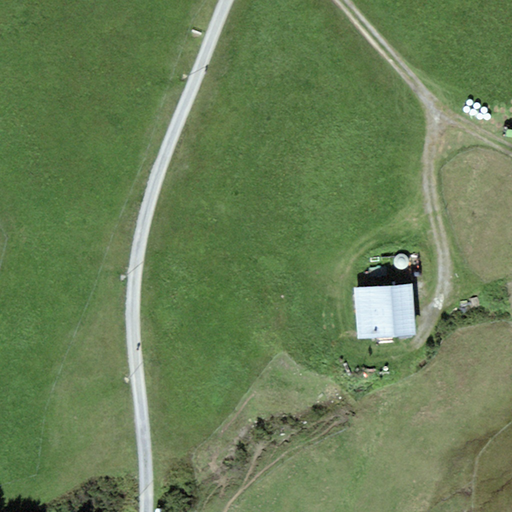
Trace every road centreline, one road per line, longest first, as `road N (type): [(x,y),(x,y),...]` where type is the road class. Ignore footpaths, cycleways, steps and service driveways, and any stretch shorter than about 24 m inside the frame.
road 1 (track): [(147,511),(132,327),(141,238),(227,0)]
road 2 (track): [(337,0),(433,105),(511,150)]
road 3 (track): [(433,105),(428,186),(445,264),(440,303)]
